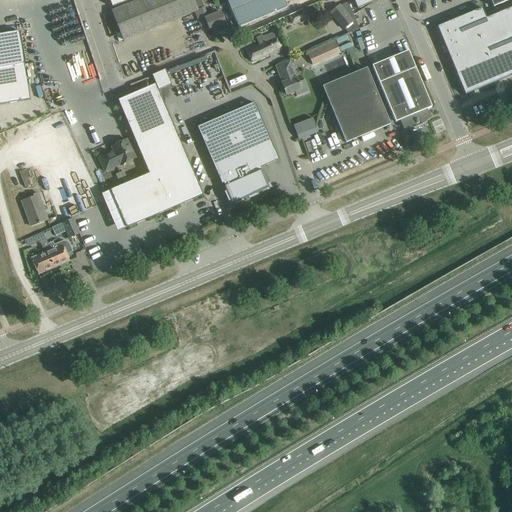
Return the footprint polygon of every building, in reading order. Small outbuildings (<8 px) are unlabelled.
[(193,0),(138,0),(111,11),(120,33),(123,40),(195,12),(198,11),(198,10),(194,1),(193,0)] [(201,0),(197,0),(194,1),(198,10),(201,9),(204,7),(201,0)] [(225,0),(238,28),(284,9),(280,0),(225,0)] [(353,0),(357,9),(373,2),(372,0),(353,0)] [(339,4),(329,13),(343,30),(344,29),(354,21),(340,5),(339,4)] [(482,8),(437,27),(456,74),(465,95),(510,77),(509,76),(511,74),(511,7),(486,18),(482,8)] [(198,11),(195,12),(200,26),(204,25),(207,24),(209,29),(213,28),(216,35),(220,34),(222,34),(225,33),(226,31),(228,30),(224,21),(220,11),(205,18),(201,9),(198,10),(198,11)] [(302,11),(289,17),(292,25),(306,19),(302,11)] [(58,24),(60,32),(77,29),(76,21),(58,24)] [(0,68),(24,64),(19,31),(0,34),(0,68)] [(87,59),(83,44),(66,49),(61,32),(53,35),(56,48),(49,51),(55,72),(66,69),(65,65),(87,59)] [(256,45),(247,49),(252,63),(262,58),(272,53),(273,55),(282,51),(273,32),(260,38),(262,43),(256,45)] [(334,40),(306,52),(312,66),(340,53),(334,40)] [(408,51),(371,66),(379,83),(395,122),(400,120),(403,129),(414,127),(422,123),(430,117),(427,109),(431,107),(415,68),(408,51)] [(284,62),(275,66),(282,83),(281,83),(286,95),(295,92),(296,96),(308,92),(303,80),(299,81),(297,77),(290,60),(284,62)] [(0,104),(30,100),(24,64),(0,68),(0,104)] [(366,68),(322,87),(346,143),(390,125),(366,68)] [(254,103),(197,127),(222,184),(223,184),(225,186),(223,187),(231,206),(262,193),(261,191),(268,188),(267,184),(269,183),(263,170),(261,171),(260,168),(261,167),(279,160),(254,103)] [(149,173),(110,190),(126,228),(203,195),(165,106),(127,122),(149,173)] [(312,117),(292,125),(298,140),(318,132),(312,117)] [(110,153),(99,159),(103,168),(105,172),(120,165),(126,163),(135,158),(126,140),(111,147),(114,152),(111,154),(110,153)] [(25,170),(19,172),(25,187),(30,185),(28,178),(25,170)] [(123,171),(116,175),(119,180),(126,177),(123,171)] [(34,197),(21,202),(30,226),(40,223),(48,220),(48,219),(42,203),(38,193),(34,195),(34,197)] [(73,218),(52,228),(56,236),(66,232),(69,238),(69,237),(79,233),(73,218)] [(43,232),(34,236),(36,243),(46,238),(43,232)] [(44,253),(31,258),(38,274),(69,261),(66,254),(72,252),(69,245),(68,243),(67,242),(65,241),(63,241),(61,241),(54,245),(53,242),(48,244),(50,248),(46,250),(47,252),(44,253)]
